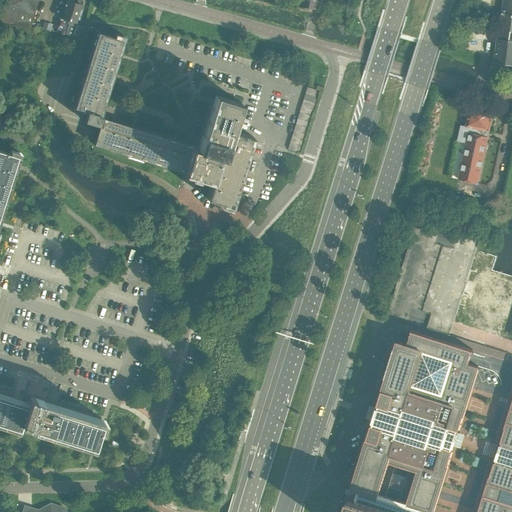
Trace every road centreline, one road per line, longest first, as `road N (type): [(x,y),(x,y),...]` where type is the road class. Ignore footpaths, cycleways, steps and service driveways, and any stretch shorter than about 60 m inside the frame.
road 1 (primary): [(283,511),(443,0)]
road 2 (primary): [(397,13),(242,511)]
road 3 (unclassified): [(0,488),(100,486),(131,476),(177,351)]
road 4 (unclassified): [(253,232),(304,172),(340,50)]
road 5 (residential): [(340,50),(162,0)]
road 6 (residential): [(6,298),(177,351)]
road 7 (residential): [(511,97),(372,58)]
